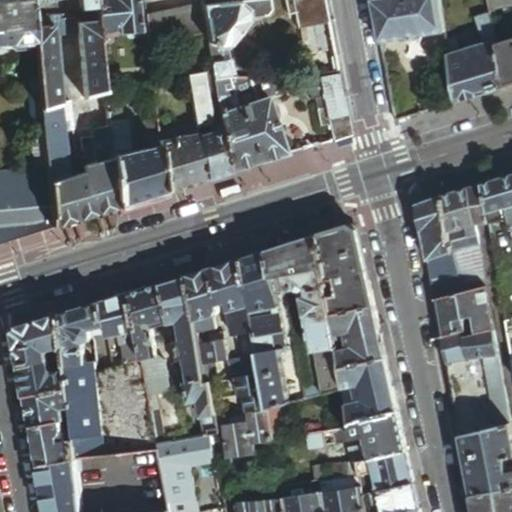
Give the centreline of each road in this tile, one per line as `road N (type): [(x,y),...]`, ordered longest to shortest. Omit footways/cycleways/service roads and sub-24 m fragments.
road 1 (secondary): [(0,291),(382,173)]
road 2 (residential): [(454,511),(382,173)]
road 3 (residential): [(382,173),(347,0)]
road 4 (residential): [(0,378),(24,511)]
road 5 (secondary): [(382,173),(511,134)]
